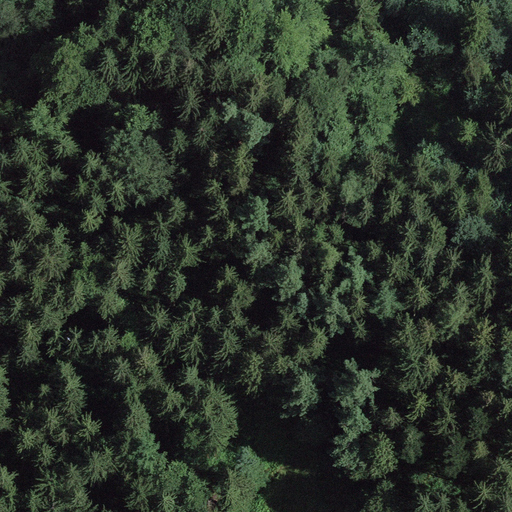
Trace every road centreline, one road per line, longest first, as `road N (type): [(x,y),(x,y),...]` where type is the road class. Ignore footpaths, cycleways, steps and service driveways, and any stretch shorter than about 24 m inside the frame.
road 1 (track): [(392,511),(300,421),(157,241),(0,104)]
road 2 (track): [(511,135),(411,68),(330,0)]
road 3 (track): [(235,511),(201,297)]
